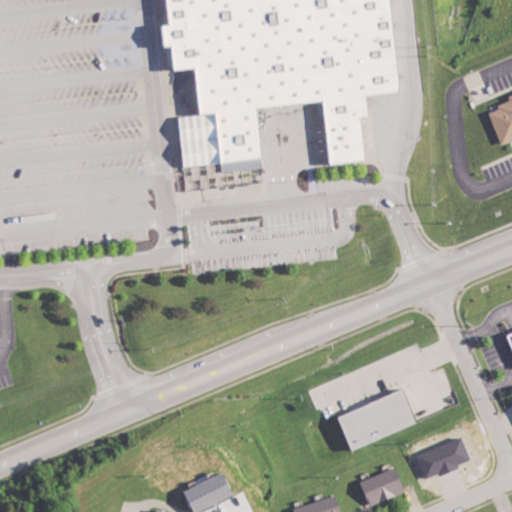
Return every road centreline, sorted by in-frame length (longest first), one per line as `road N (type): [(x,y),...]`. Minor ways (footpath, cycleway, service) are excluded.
road 1 (primary): [(511,248),(0,464)]
road 2 (residential): [(431,281),(511,466)]
